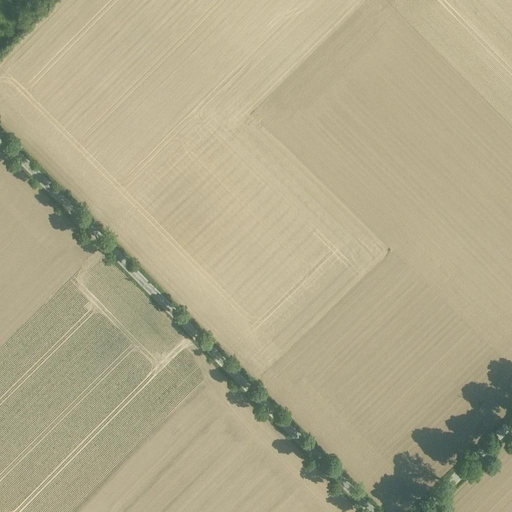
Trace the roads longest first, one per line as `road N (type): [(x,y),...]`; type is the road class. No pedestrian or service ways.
road 1 (tertiary): [(0,136),(374,511)]
road 2 (tertiary): [(511,422),(421,511)]
